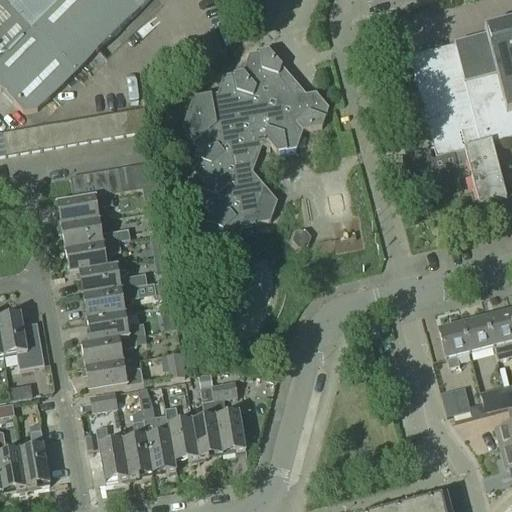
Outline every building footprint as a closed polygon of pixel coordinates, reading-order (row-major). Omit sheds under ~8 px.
[(0,0),(0,4),(29,34),(30,33),(83,86),(106,64),(96,54),(150,0),(0,0)] [(0,94),(22,116),(36,114),(51,99),(60,109),(83,86),(30,33),(29,34),(0,4),(0,94)] [(454,50),(409,61),(435,160),(453,155),(491,145),(491,147),(511,142),(511,27),(484,34),(485,40),(453,49),(454,50)] [(296,101),(278,80),(281,71),(268,56),(248,59),(242,77),(222,81),(216,98),(193,103),(181,135),(196,154),(190,172),(202,186),(196,204),(209,220),(202,237),(215,252),(235,249),(242,230),(271,226),(278,208),(247,170),(253,153),(271,150),(277,157),(297,154),(303,136),(321,132),(328,113),(314,97),(296,101)] [(143,112),(130,114),(135,138),(147,136),(143,112)] [(130,114),(119,116),(123,140),(135,138),(130,114)] [(119,116),(107,118),(111,142),(123,140),(119,116)] [(107,118),(95,120),(99,144),(111,142),(107,118)] [(95,120),(83,122),(87,146),(99,144),(95,120)] [(83,122),(72,124),(76,148),(87,146),(83,122)] [(72,124),(59,127),(63,150),(76,148),(72,124)] [(59,127),(48,128),(52,152),(63,150),(59,127)] [(48,128),(36,130),(40,154),(52,152),(48,128)] [(36,130),(24,132),(28,156),(40,154),(36,130)] [(24,132),(13,134),(17,158),(28,156),(24,132)] [(13,134),(1,136),(5,160),(17,158),(13,134)] [(491,145),(453,155),(457,171),(467,168),(478,211),(506,204),(491,147),(491,145)] [(435,177),(428,153),(413,157),(420,181),(435,177)] [(153,168),(141,170),(145,193),(157,191),(153,168)] [(141,170),(129,172),(133,195),(145,193),(141,170)] [(129,172),(118,174),(121,197),(133,195),(129,172)] [(118,174),(105,176),(109,200),(110,199),(121,197),(118,174)] [(105,176),(94,178),(98,201),(109,200),(105,176)] [(94,178),(82,180),(86,204),(98,201),(94,178)] [(98,201),(86,204),(82,180),(69,182),(74,206),(58,208),(62,232),(99,226),(96,213),(112,210),(110,199),(109,200),(98,201)] [(99,226),(62,232),(65,255),(118,246),(118,247),(130,245),(128,234),(101,239),(99,226)] [(294,236),(291,245),(297,253),(307,251),(310,242),(304,234),(294,236)] [(118,246),(65,255),(70,280),(79,279),(79,277),(107,272),(105,259),(120,257),(118,247),(118,246)] [(167,276),(165,264),(153,266),(155,278),(157,289),(169,288),(167,276)] [(107,272),(79,277),(79,279),(83,302),(137,293),(147,291),(145,280),(119,285),(117,270),(107,272)] [(161,302),(153,303),(154,314),(172,311),(169,292),(160,294),(161,302)] [(137,293),(83,302),(87,325),(125,319),(123,306),(139,304),(137,293)] [(511,331),(508,317),(485,323),(492,353),(496,366),(511,362),(511,331)] [(125,319),(87,325),(91,348),(91,349),(135,342),(136,351),(146,349),(143,330),(127,332),(125,319)] [(20,320),(0,323),(0,348),(2,363),(16,360),(18,376),(45,372),(40,345),(25,348),(20,320)] [(485,323),(461,329),(469,359),(492,353),(485,323)] [(176,335),(175,325),(161,327),(163,337),(176,335)] [(461,329),(437,335),(444,365),(445,365),(448,374),(458,371),(456,362),(469,359),(461,329)] [(91,348),(81,350),(85,374),(123,368),(121,355),(137,352),(136,351),(135,342),(91,349),(91,348)] [(181,358),(165,361),(168,384),(185,382),(181,358)] [(123,368),(85,374),(89,398),(143,389),(141,378),(125,381),(123,368)] [(209,378),(196,380),(198,395),(211,393),(209,378)] [(215,406),(212,407),(220,460),(245,457),(239,419),(226,421),(223,405),(237,403),(234,389),(212,392),(215,406)] [(511,410),(511,392),(503,394),(508,412),(511,410)] [(463,393),(439,399),(446,423),(452,421),(453,426),(470,422),(469,416),(463,393)] [(496,415),(491,397),(479,401),(483,418),(496,415)] [(114,399),(89,403),(92,417),(116,413),(114,399)] [(203,424),(190,427),(196,464),(220,460),(212,407),(201,409),(203,424)] [(175,413),(164,415),(167,438),(168,438),(173,468),(174,468),(196,464),(190,427),(177,429),(175,413)] [(142,427),(152,425),(154,425),(152,415),(140,417),(142,427)] [(152,425),(142,427),(151,481),(175,477),(174,468),(173,468),(168,438),(167,438),(155,440),(152,425)] [(134,444),(121,446),(127,484),(151,481),(142,427),(131,428),(134,444)] [(511,428),(493,433),(499,454),(511,450),(511,428)] [(105,433),(95,434),(104,488),(127,484),(121,446),(107,448),(105,433)] [(32,454),(19,456),(25,494),(49,490),(40,436),(29,438),(32,454)] [(3,438),(0,437),(0,491),(1,498),(25,494),(19,456),(5,458),(3,438)] [(511,450),(499,454),(504,475),(511,472),(511,450)] [(448,511),(446,501),(405,511),(448,511)]
